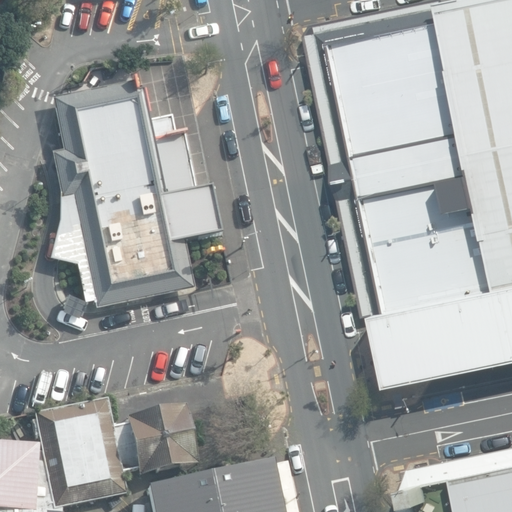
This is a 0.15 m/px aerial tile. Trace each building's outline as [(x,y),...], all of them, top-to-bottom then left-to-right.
[(307,44),(364,317),(504,288),(443,0),(436,0),(315,28),(307,44)] [(511,0),(443,0),(504,288),(511,286),(511,0)] [(136,93),(134,85),(52,102),(63,153),(52,155),(62,201),(60,222),(49,260),(76,268),(84,305),(95,303),(97,311),(194,291),(184,243),(220,235),(210,189),(195,192),(183,136),(175,137),(171,118),(150,123),(143,92),(136,93)] [(511,286),(378,315),(393,386),(511,361),(511,286)] [(35,415),(44,462),(53,510),(62,510),(126,497),(121,474),(137,470),(138,477),(198,465),(186,405),(127,417),(128,425),(113,428),(107,401),(35,415)] [(61,511),(62,510),(53,510),(44,462),(38,463),(38,448),(0,445),(0,511),(61,511)] [(511,511),(511,447),(410,469),(398,507),(399,511),(511,511)] [(143,494),(146,511),(295,511),(286,464),(269,468),(143,494)]
